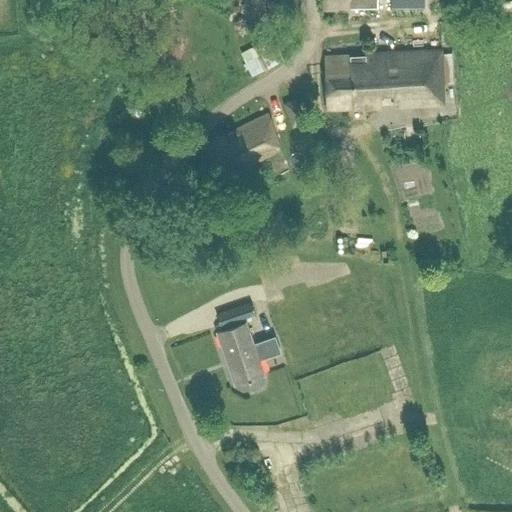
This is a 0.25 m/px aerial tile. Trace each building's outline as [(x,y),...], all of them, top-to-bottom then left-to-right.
[(263,0),(242,0),(244,18),(265,17),(263,0)] [(272,16),(302,15),(301,0),(265,0),(266,15),(272,15),(272,16)] [(247,80),(272,71),(263,46),(238,55),(247,80)] [(324,56),(326,108),(380,106),(379,91),(393,91),(393,105),(443,103),(440,49),(363,53),(363,54),(324,56)] [(457,74),(460,92),(472,90),(469,72),(457,74)] [(511,93),(499,93),(498,105),(511,105),(511,93)] [(137,114),(140,109),(131,104),(128,109),(137,114)] [(225,174),(281,147),(264,114),(204,144),(225,174)] [(400,123),(406,137),(419,131),(413,118),(400,123)] [(424,163),(394,170),(410,239),(440,232),(424,163)] [(356,176),(341,177),(343,197),(358,196),(356,176)] [(387,222),(385,210),(357,215),(355,205),(338,208),(342,227),(372,222),(373,224),(387,222)] [(219,326),(250,315),(254,314),(250,300),(214,312),(219,326)] [(245,321),(221,329),(216,331),(234,383),(262,373),(257,358),(278,351),(273,335),(252,342),(245,321)] [(398,444),(306,470),(317,511),(346,511),(412,493),(398,444)]
